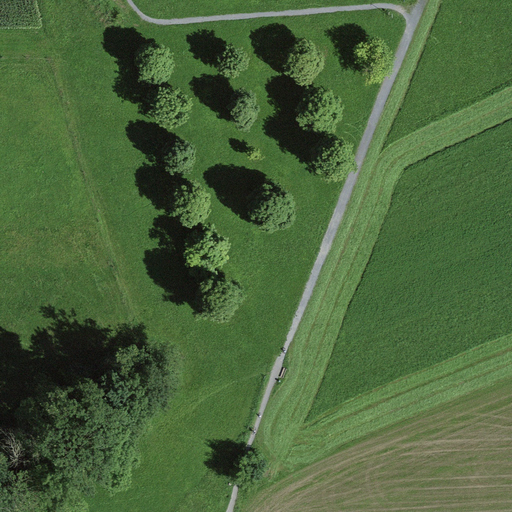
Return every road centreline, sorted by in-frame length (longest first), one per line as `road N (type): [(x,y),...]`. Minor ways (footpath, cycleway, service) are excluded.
road 1 (track): [(418,7),(274,372),(232,511)]
road 2 (track): [(418,7),(159,24),(128,0)]
